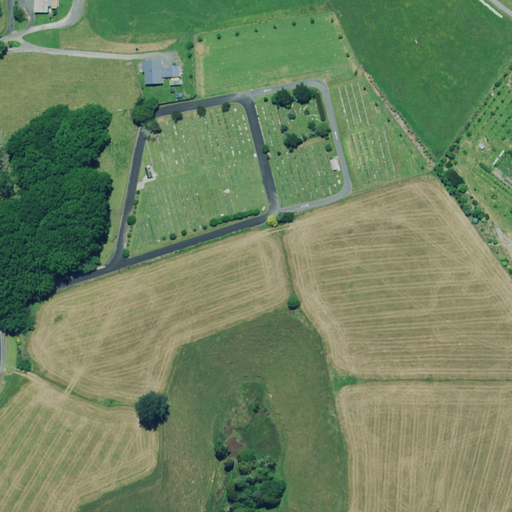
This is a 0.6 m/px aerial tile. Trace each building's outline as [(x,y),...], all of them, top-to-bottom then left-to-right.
[(49,1),(49,0),(36,0),(36,12),(49,13),(49,6),(52,6),(52,1),(49,1)] [(162,67),(162,61),(143,62),(144,73),(146,73),(147,85),(163,84),(163,78),(180,77),(180,67),(162,67)] [(487,148),(481,143),(478,147),(483,152),(487,148)] [(151,168),(145,170),(148,179),(154,177),(151,168)] [(479,221),(476,215),(471,218),(473,223),(479,221)]
